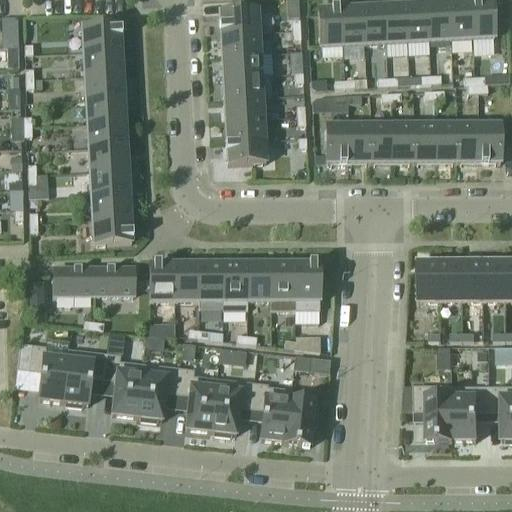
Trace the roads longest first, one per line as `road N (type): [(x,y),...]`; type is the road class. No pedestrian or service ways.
road 1 (residential): [(174,0),(187,192),(205,210),(373,211)]
road 2 (residential): [(348,477),(0,439)]
road 3 (residential): [(377,370),(383,254),(372,232)]
road 4 (residential): [(372,232),(360,254),(353,369)]
road 5 (residential): [(372,479),(511,478)]
road 6 (residential): [(373,211),(511,212)]
